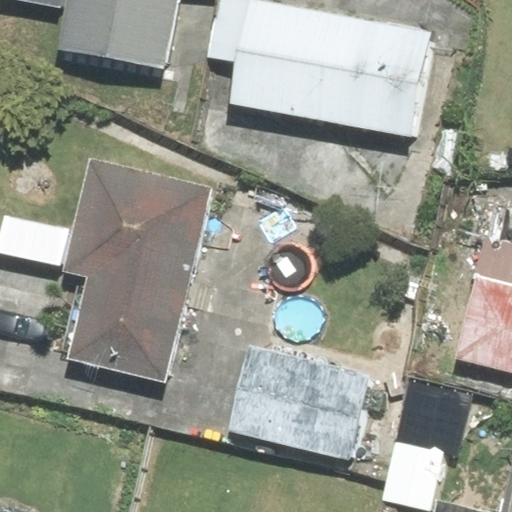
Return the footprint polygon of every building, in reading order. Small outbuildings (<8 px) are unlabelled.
[(92,0),(84,38),(181,57),(192,0),(92,0)] [(269,4),(249,108),(428,142),(447,37),(269,4)] [(233,191),(110,161),(81,278),(104,283),(84,363),(185,387),(233,191)] [(511,290),(483,284),(466,368),(511,377),(511,290)] [(383,383),(264,352),(242,436),(361,467),(383,383)]
